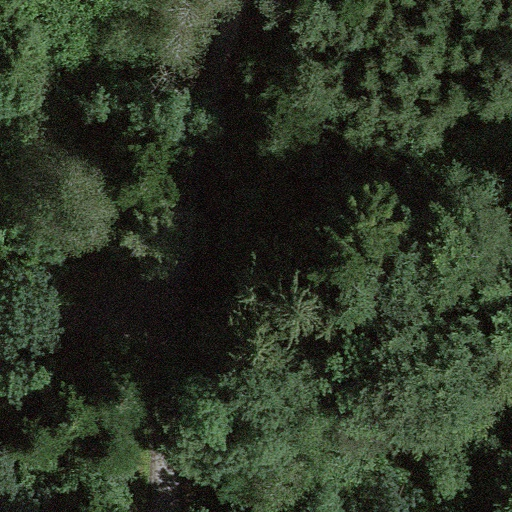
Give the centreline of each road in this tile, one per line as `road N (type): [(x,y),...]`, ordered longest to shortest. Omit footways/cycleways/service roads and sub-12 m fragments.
road 1 (track): [(251,0),(186,191),(164,511)]
road 2 (track): [(0,382),(170,356)]
